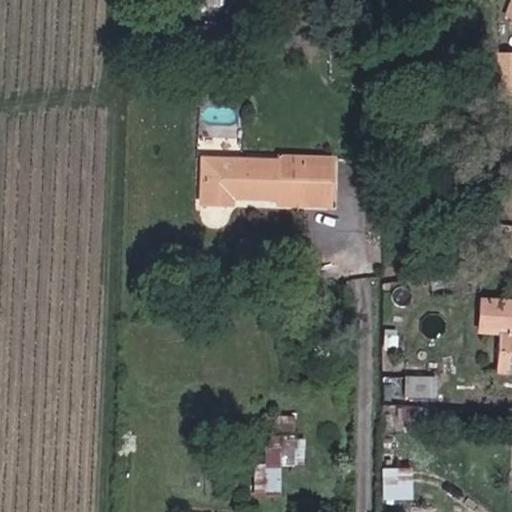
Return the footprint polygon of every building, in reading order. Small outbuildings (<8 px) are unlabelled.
[(195,58),(222,56),(221,43),(194,45),(195,58)] [(511,50),(492,50),(491,92),(511,92),(511,50)] [(301,156),(204,155),(203,200),(328,209),(330,164),(301,163),(301,156)] [(330,164),(330,157),(301,156),(301,163),(330,164)] [(498,326),(495,366),(507,366),(506,296),(478,295),(476,325),(498,326)] [(435,375),(405,374),(404,396),(435,396),(435,375)] [(282,490),(282,461),(299,462),(300,414),(259,414),(258,490),(282,490)] [(397,497),(398,467),(383,466),(382,496),(397,497)]
